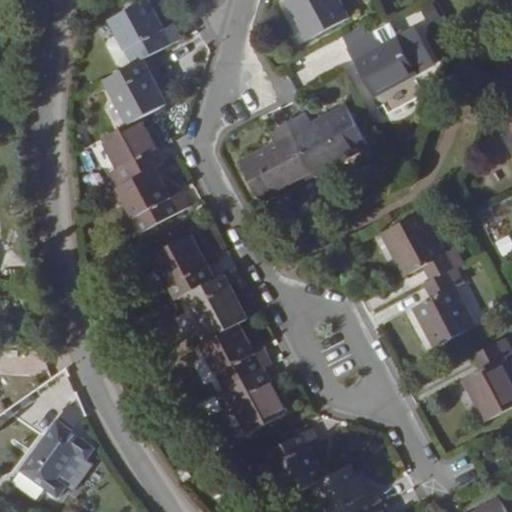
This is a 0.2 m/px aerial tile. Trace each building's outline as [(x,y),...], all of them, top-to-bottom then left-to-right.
[(150,58),(190,38),(180,20),(171,25),(156,0),(144,0),(115,15),(140,64),(150,58)] [(291,0),(311,38),(352,18),(342,0),(291,0)] [(391,26),(377,33),(384,48),(400,41),(391,26)] [(384,48),(377,33),(349,48),(355,57),(378,99),(421,75),(436,66),(417,31),(400,41),(384,48)] [(140,64),(111,78),(135,123),(146,117),(173,103),(150,58),(140,64)] [(310,112),(292,122),(320,171),(372,142),(352,104),(316,123),(310,112)] [(170,160),(146,117),(135,123),(107,138),(121,164),(112,168),(122,187),(159,166),(170,160)] [(320,171),(292,122),(275,132),(279,143),(246,160),(268,200),(320,171)] [(175,196),(159,166),(122,187),(146,233),(193,208),(184,192),(175,196)] [(463,265),(472,261),(463,243),(452,248),(432,209),(390,231),(411,271),(430,263),(438,278),(463,265)] [(189,293),(220,277),(196,233),(158,252),(182,297),(189,293)] [(495,239),(500,255),(511,250),(511,241),(509,234),(495,239)] [(438,278),(431,283),(438,298),(421,308),(442,347),(482,326),(461,288),(472,281),(463,265),(438,278)] [(253,318),(228,272),(220,277),(189,293),(214,339),(244,322),(253,318)] [(259,349),(244,322),(214,339),(206,343),(229,387),(268,367),(276,362),(267,345),(259,349)] [(511,333),(481,350),(488,365),(469,376),(491,418),(511,406),(511,333)] [(291,411),(268,367),(229,387),(220,392),(228,409),(239,405),(252,432),(291,411)] [(87,448),(95,453),(103,443),(68,412),(32,463),(69,491),(76,481),(68,473),(87,448)] [(315,483),(323,479),(308,450),(316,444),(307,427),(259,454),(282,501),(315,483)] [(100,456),(95,453),(87,448),(68,473),(76,481),(81,484),(100,456)] [(371,493),(354,463),(323,479),(315,483),(330,511),(370,511),(388,503),(380,488),(371,493)] [(511,511),(511,504),(507,495),(474,511),(511,511)] [(392,511),(388,503),(370,511),(392,511)]
